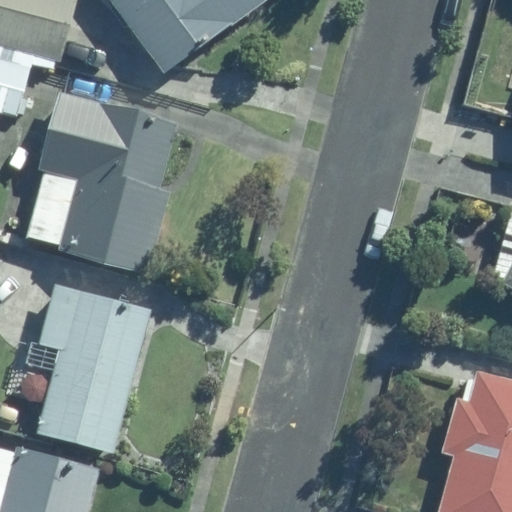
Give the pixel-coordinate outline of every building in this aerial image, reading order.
[(0,0),(0,47),(55,60),(67,0),(0,0)] [(105,0),(163,80),(274,0),(105,0)] [(55,60),(0,47),(0,122),(1,116),(18,119),(26,83),(49,88),(55,60)] [(190,134),(59,97),(18,240),(149,277),(190,134)] [(115,454),(148,313),(49,290),(36,344),(57,349),(36,436),(115,454)] [(511,511),(511,388),(480,379),(470,414),(454,409),(440,458),(451,461),(437,511),(511,511)] [(92,511),(102,475),(0,448),(0,511),(92,511)]
